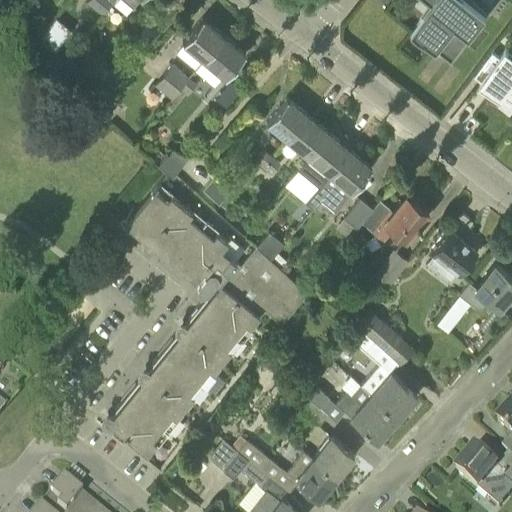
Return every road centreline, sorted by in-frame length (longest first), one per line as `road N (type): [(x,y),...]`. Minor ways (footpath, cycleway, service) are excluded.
road 1 (residential): [(511,196),(310,40)]
road 2 (residential): [(53,433),(169,289),(121,249)]
road 3 (residential): [(371,511),(511,349)]
road 4 (residential): [(153,511),(53,433)]
